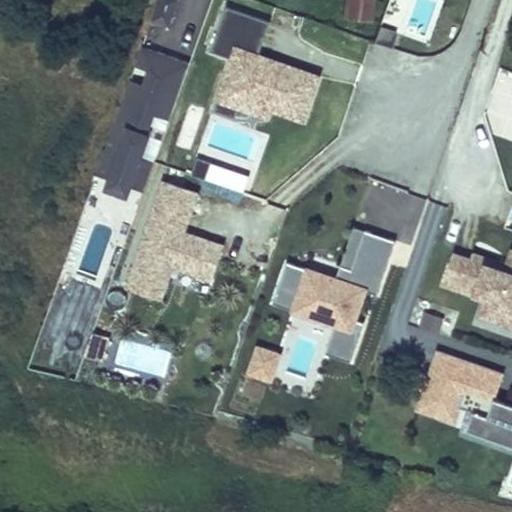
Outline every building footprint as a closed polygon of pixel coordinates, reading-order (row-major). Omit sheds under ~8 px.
[(170,28),(180,0),(157,0),(150,21),(170,28)] [(343,0),(342,15),(368,17),(370,0),(343,0)] [(261,54),(272,19),(224,6),(211,51),(228,56),(216,100),(306,126),(322,72),(261,54)] [(97,175),(144,192),(190,62),(144,46),(97,175)] [(363,94),(349,129),(409,150),(421,115),(397,106),(382,101),(363,94)] [(383,95),(382,101),(397,106),(399,100),(383,95)] [(351,135),(345,151),(396,170),(401,152),(351,135)] [(173,270),(213,281),(225,243),(188,232),(200,190),(160,179),(127,291),(164,302),(173,270)] [(318,212),(364,231),(369,215),(367,215),(372,203),(339,191),(335,200),(324,196),(318,212)] [(471,261),(454,255),(443,286),(485,300),(479,316),(504,325),(511,300),(511,252),(506,267),(504,272),(486,266),(488,260),(473,255),(471,261)] [(486,266),(504,272),(506,267),(488,260),(486,266)] [(336,325),(328,353),(352,360),(372,286),(283,261),(271,307),(336,325)] [(424,311),(419,325),(439,332),(444,318),(424,311)] [(275,382),(284,351),(256,343),(247,374),(275,382)] [(438,419),(443,402),(458,407),(464,390),(493,400),(502,376),(436,352),(415,411),(438,419)] [(511,406),(493,400),(492,399),(486,417),(471,412),(465,431),(511,448),(511,406)] [(452,424),(458,407),(443,402),(438,419),(452,424)]
